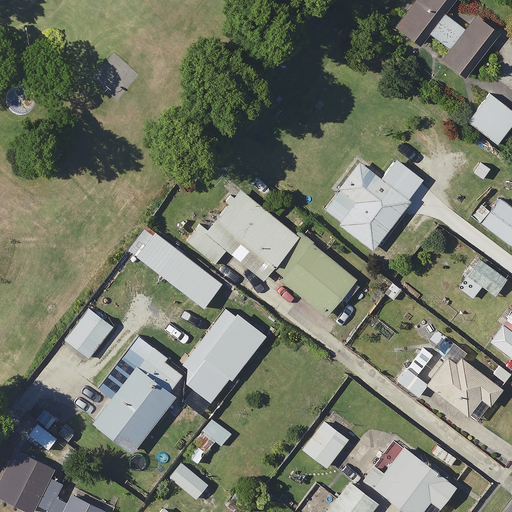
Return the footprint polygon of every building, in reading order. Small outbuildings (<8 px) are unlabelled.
[(445,0),(403,0),(387,24),(414,42),(422,31),(444,46),(436,59),(460,75),(490,31),(464,13),(457,24),(438,11),(445,0)] [(511,113),(481,90),(460,119),(490,141),(511,113)] [(417,177),(387,155),(373,174),(351,157),(313,209),(366,247),(417,177)] [(262,268),(292,232),(229,185),(208,213),(200,207),(178,237),(209,260),(218,247),(257,276),(262,268)] [(511,231),(511,209),(485,189),(466,215),(503,243),(511,231)] [(292,232),(262,268),(320,311),(348,273),(292,232)] [(500,277),(471,255),(450,284),(466,295),(475,283),(488,292),(500,277)] [(113,315),(85,294),(56,333),(84,354),(113,315)] [(511,307),(506,304),(482,338),(511,359),(511,307)] [(174,371),(139,345),(83,418),(124,449),(167,392),(162,388),(174,371)] [(438,351),(418,377),(400,364),(390,377),(413,394),(422,383),(470,418),(494,385),(454,356),(450,360),(438,351)] [(214,376),(202,365),(179,392),(192,403),(214,376)] [(335,417),(322,407),(293,445),(320,465),(341,436),(328,426),(335,417)] [(204,414),(194,429),(217,445),(228,430),(204,414)] [(206,442),(194,431),(178,450),(190,460),(206,442)] [(424,511),(448,480),(394,442),(375,468),(365,461),(354,476),(403,511),(424,511)] [(101,511),(102,510),(59,487),(56,495),(45,489),(49,482),(40,478),(47,465),(9,445),(0,462),(0,496),(23,509),(28,499),(37,504),(33,511),(101,511)] [(202,481),(174,458),(161,473),(189,496),(202,481)] [(360,511),(370,498),(342,478),(317,511),(360,511)] [(167,511),(155,501),(145,511),(167,511)]
